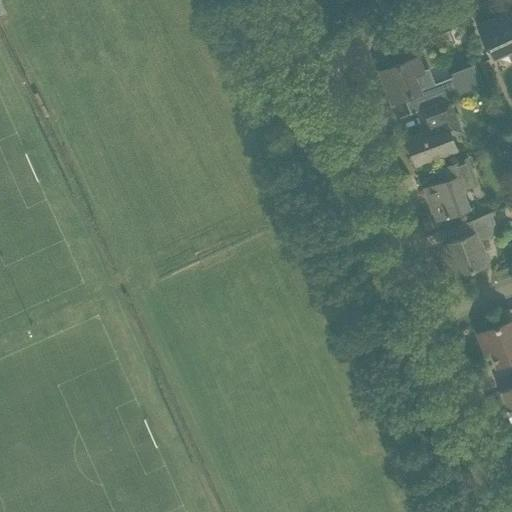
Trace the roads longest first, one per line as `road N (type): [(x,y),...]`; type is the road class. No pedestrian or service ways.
road 1 (residential): [(429,315),(322,61)]
road 2 (residential): [(496,511),(429,315)]
road 3 (residential): [(322,61),(452,0)]
